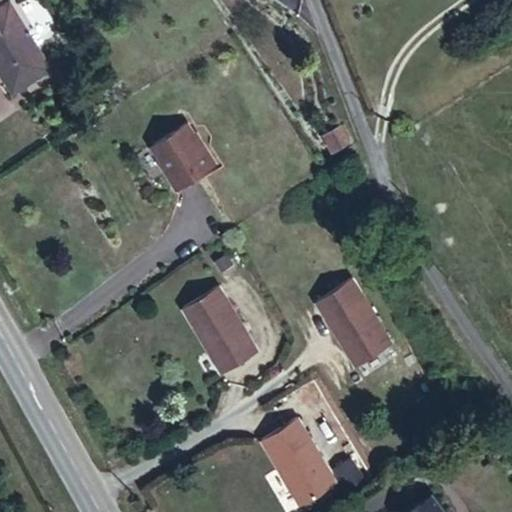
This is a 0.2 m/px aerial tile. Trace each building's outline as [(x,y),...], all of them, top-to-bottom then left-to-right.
[(7,0),(0,4),(0,55),(30,37),(8,0),(7,0)] [(30,37),(0,55),(0,68),(12,89),(48,67),(30,37)] [(185,135),(154,155),(170,180),(168,181),(180,200),(215,178),(203,158),(201,160),(185,135)] [(351,281),(317,304),(360,367),(394,344),(351,281)] [(218,285),(183,307),(224,370),(258,348),(218,285)] [(294,419),(259,441),(300,504),(334,482),(294,419)] [(339,487),(368,481),(363,459),(334,466),(339,487)] [(445,511),(434,494),(404,511),(445,511)]
